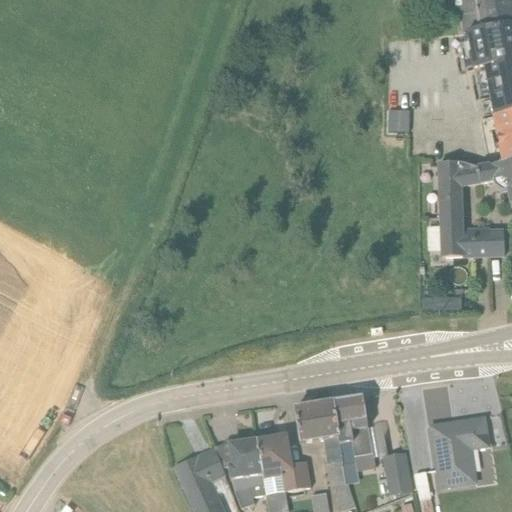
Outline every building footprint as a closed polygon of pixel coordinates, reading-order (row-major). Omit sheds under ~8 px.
[(462,35),(478,34),(511,26),(511,9),(510,0),(453,0),(454,11),(459,10),(462,35)] [(481,63),(482,69),(511,62),(511,26),(478,34),(481,63)] [(481,63),(460,67),(462,78),(482,75),(489,108),(511,103),(511,62),(482,69),(481,63)] [(511,114),(490,119),(499,166),(511,164),(511,114)] [(511,164),(499,166),(474,169),(460,165),(437,167),(441,259),(503,258),(503,231),(462,231),(461,191),(492,185),(494,189),(498,193),(504,195),(508,212),(511,211),(511,164)] [(462,292),(425,296),(427,310),(464,305),(462,292)] [(490,410),(493,441),(505,439),(498,378),(425,386),(429,417),(490,410)] [(362,401),(333,404),(342,467),(355,465),(357,475),(373,472),(362,401)] [(333,404),(293,410),(298,447),(321,443),(329,492),(334,491),(338,511),(349,511),(354,511),(348,486),(344,487),(342,467),(333,404)] [(429,430),(439,493),(475,487),(470,455),(487,452),(482,422),(429,430)] [(286,439),(270,441),(267,437),(260,439),(259,443),(255,443),(264,499),(309,491),(306,465),(290,468),(286,439)] [(241,445),(213,449),(214,453),(222,471),(226,468),(228,483),(231,484),(232,494),(239,511),(253,508),(251,501),(264,499),(255,443),(252,444),(248,442),(243,442),(241,445)] [(214,453),(174,472),(191,511),(222,511),(215,497),(230,490),(222,479),(225,477),(222,471),(214,453)] [(404,454),(384,457),(391,497),(411,493),(404,454)] [(431,511),(424,475),(413,477),(419,511),(431,511)] [(327,511),(325,496),(310,498),(312,511),(327,511)]
